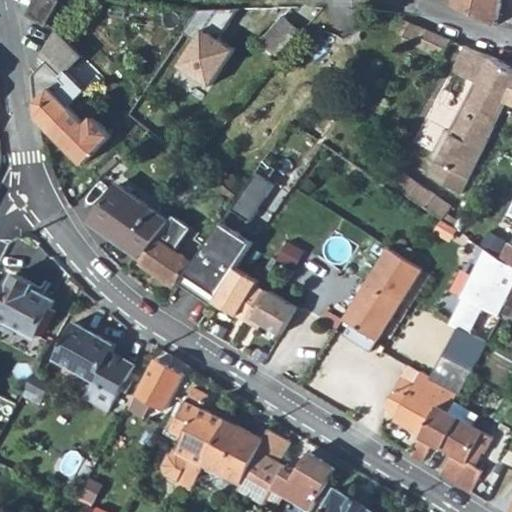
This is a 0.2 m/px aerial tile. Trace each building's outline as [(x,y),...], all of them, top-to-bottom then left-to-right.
[(60,0),(39,0),(31,14),(49,24),(61,0),(60,0)] [(458,0),(458,4),(500,22),(503,0),(458,0)] [(241,6),(200,8),(185,30),(198,38),(182,63),(213,84),(237,47),(221,37),(241,6)] [(286,15),(263,41),(279,55),(301,30),(286,15)] [(453,38),(408,20),(406,26),(409,29),(407,35),(422,42),(421,46),(443,56),(453,38)] [(45,64),(33,76),(40,120),(86,164),(113,136),(95,118),(88,124),(70,107),(86,90),(67,72),(83,56),(58,30),(40,58),(45,64)] [(511,66),(493,55),(467,44),(452,67),(480,82),(452,133),(452,135),(430,176),(462,193),(505,109),(509,102),(505,101),(511,89),(511,66)] [(198,150),(188,161),(201,172),(211,160),(198,150)] [(278,184),(260,171),(235,208),(253,221),(278,184)] [(393,177),(389,181),(420,202),(449,222),(453,215),(449,212),(452,207),(403,172),(397,180),(393,177)] [(128,245),(145,258),(161,237),(172,221),(120,183),(97,215),(130,241),(128,245)] [(194,227),(177,215),(172,221),(161,237),(145,258),(143,261),(177,284),(194,260),(178,249),(194,227)] [(453,215),(449,222),(452,225),(456,227),(460,220),(453,215)] [(256,241),(226,220),(184,282),(214,303),(216,300),(239,266),(256,241)] [(483,291),(507,304),(511,294),(511,242),(502,260),(500,258),(483,291)] [(391,247),(345,319),(379,340),(424,268),(391,247)] [(239,266),(216,300),(239,313),(242,307),(264,321),(283,332),(302,307),(275,290),(273,293),(260,285),(263,280),(239,266)] [(16,274),(0,303),(0,319),(15,327),(35,338),(56,302),(33,289),(34,285),(16,274)] [(260,326),(264,321),(242,307),(239,313),(260,326)] [(15,327),(0,319),(0,331),(10,337),(15,327)] [(75,323),(56,360),(104,386),(96,402),(110,410),(135,365),(112,352),(116,345),(75,323)] [(459,328),(446,355),(474,371),(487,343),(459,328)] [(158,359),(138,393),(139,394),(132,408),(147,417),(155,403),(167,409),(186,375),(158,359)] [(104,386),(56,360),(53,365),(92,387),(87,397),(96,402),(104,386)] [(396,420),(424,436),(441,406),(452,412),(457,402),(462,393),(423,373),(417,383),(405,376),(387,406),(400,413),(396,420)] [(35,374),(28,388),(45,397),(52,384),(35,374)] [(28,388),(25,394),(42,404),(45,397),(28,388)] [(207,463),(229,419),(206,408),(212,395),(198,388),(192,401),(190,402),(177,430),(187,435),(179,451),(170,454),(164,466),(167,476),(179,482),(178,484),(193,492),(207,463)] [(457,402),(452,412),(475,425),(481,415),(457,402)] [(424,436),(413,454),(424,460),(434,442),(453,454),(443,472),(473,490),(484,469),(477,464),(484,451),(488,452),(495,437),(475,425),(452,412),(441,406),(424,436)] [(229,419),(207,463),(244,483),(266,438),(229,419)] [(244,483),(240,489),(266,504),(276,487),(304,503),(315,509),(339,467),(312,451),(300,472),(281,461),(293,441),(271,428),(266,438),(244,483)] [(375,511),(339,488),(323,511),(375,511)] [(85,501),(80,511),(95,511),(98,508),(85,501)] [(313,511),(315,509),(304,503),(298,511),(313,511)]
